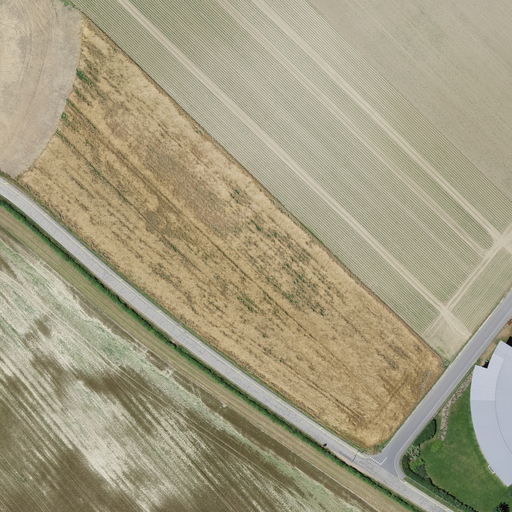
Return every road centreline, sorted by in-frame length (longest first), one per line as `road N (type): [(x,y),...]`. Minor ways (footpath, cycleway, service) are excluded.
road 1 (unclassified): [(0,187),(185,341),(376,471)]
road 2 (unclassified): [(511,300),(376,471)]
